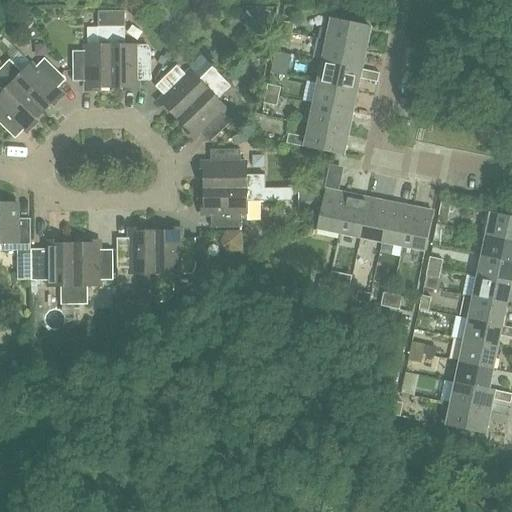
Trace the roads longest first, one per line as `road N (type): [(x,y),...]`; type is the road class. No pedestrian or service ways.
road 1 (residential): [(47,162),(51,193),(70,202),(147,201),(164,184),(164,158),(132,123),(79,123)]
road 2 (residential): [(403,32),(380,152),(511,178)]
